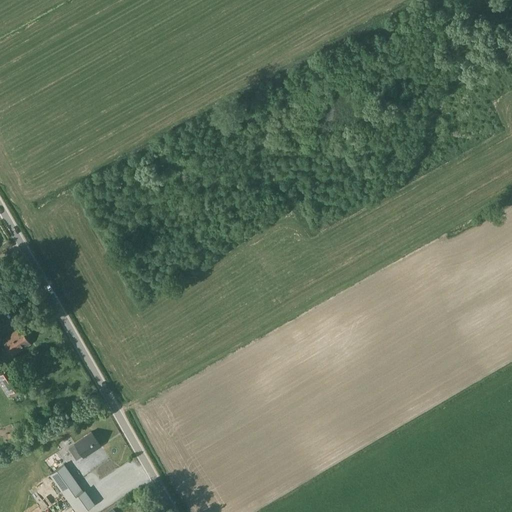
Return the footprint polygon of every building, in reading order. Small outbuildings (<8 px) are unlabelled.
[(29,344),(19,328),(2,339),(12,355),(29,344)] [(0,380),(8,394),(21,386),(9,368),(0,373),(0,380)] [(74,443),(83,457),(100,446),(91,432),(74,443)] [(119,483),(111,470),(106,473),(99,461),(82,471),(97,496),(119,483)] [(80,511),(93,503),(84,489),(82,490),(78,483),(80,481),(70,466),(67,468),(64,464),(49,474),(68,501),(68,500),(75,511),(80,511)]
